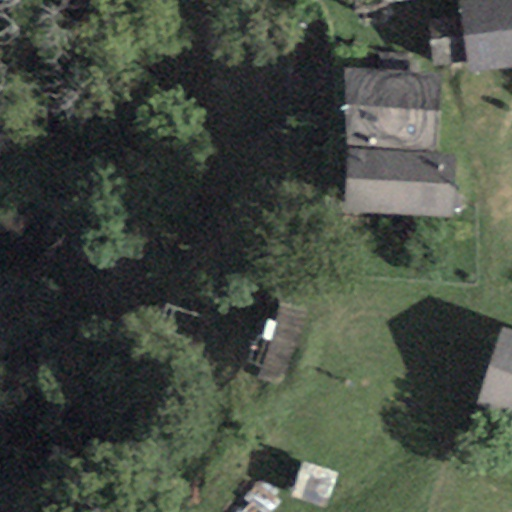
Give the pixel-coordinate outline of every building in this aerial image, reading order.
[(511,64),(511,0),(487,0),(461,4),(470,70),(511,64)] [(349,73),(347,142),(436,145),(439,76),(349,73)] [(348,152),(345,210),(446,215),(449,157),(348,152)] [(511,335),(502,332),(471,431),(511,443),(511,335)] [(334,475),(303,465),(293,496),(324,506),(334,475)]
